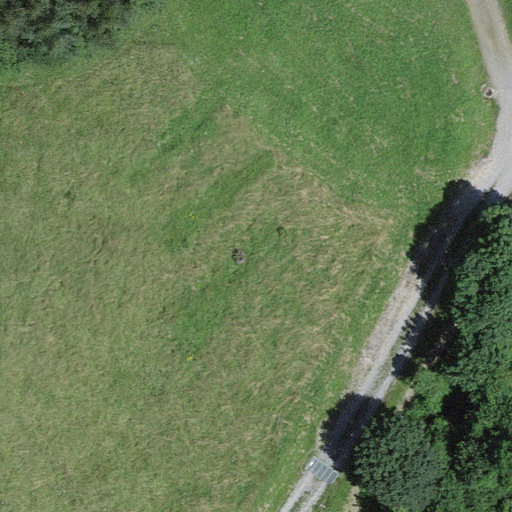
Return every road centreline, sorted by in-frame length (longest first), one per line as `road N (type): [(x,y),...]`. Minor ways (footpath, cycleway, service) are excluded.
road 1 (track): [(286,511),(511,140)]
road 2 (track): [(511,132),(478,0)]
